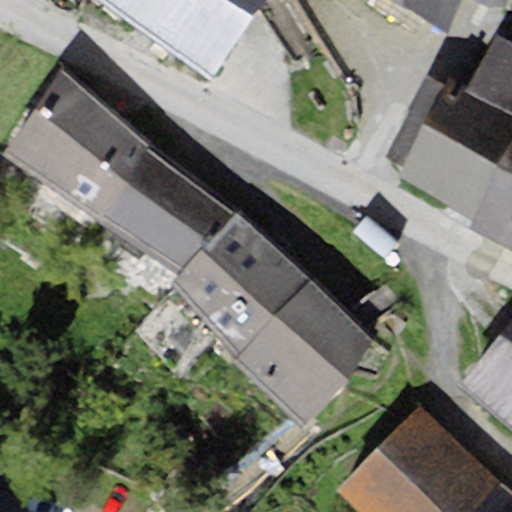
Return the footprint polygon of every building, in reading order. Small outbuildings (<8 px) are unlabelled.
[(103,0),(207,75),(267,0),(103,0)] [(408,7),(447,24),(458,0),(351,0),(349,5),(375,18),(388,24),(394,26),(398,28),(403,17),(408,7)] [(445,76),(393,173),(511,235),(511,37),(497,29),(466,87),(445,76)] [(92,229),(99,218),(147,140),(111,111),(60,69),(3,152),(45,182),(38,190),(92,229)] [(191,175),(147,140),(99,218),(178,272),(236,210),(191,175)] [(235,361),(305,427),(360,364),(380,341),(355,321),(254,227),(236,210),(178,272),(172,281),(240,352),(235,361)] [(511,329),(464,382),(511,422),(511,329)] [(339,490),(360,511),(469,511),(499,478),(419,405),(339,490)] [(511,511),(511,489),(499,478),(469,511),(511,511)]
